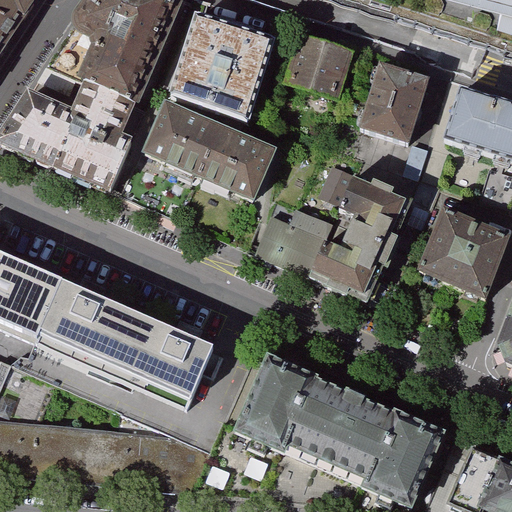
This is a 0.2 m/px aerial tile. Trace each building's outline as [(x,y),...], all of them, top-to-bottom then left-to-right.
[(0,0),(0,62),(37,4),(35,0),(0,0)] [(95,0),(55,65),(91,81),(136,102),(179,0),(178,0),(95,0)] [(511,0),(436,0),(496,17),(511,20),(511,0)] [(237,33),(197,20),(171,97),(248,123),(274,46),(237,33)] [(315,50),(302,46),(289,85),(338,100),(350,61),(315,50)] [(427,84),(380,69),(360,131),(408,146),(417,115),(427,84)] [(119,140),(136,102),(91,81),(73,118),(52,172),(112,199),(134,146),(119,140)] [(511,111),(504,109),(461,95),(446,143),(511,163),(511,111)] [(0,148),(0,149),(52,172),(73,118),(31,99),(0,148)] [(125,202),(180,224),(222,134),(166,110),(125,202)] [(281,158),(222,134),(180,224),(241,249),(281,158)] [(427,154),(412,149),(403,179),(418,183),(427,154)] [(373,194),(355,186),(343,215),(359,222),(345,255),(328,248),(313,284),(369,308),(398,243),(393,241),(407,209),(393,203),(396,196),(376,188),(373,194)] [(511,247),(448,221),(425,278),(488,304),(511,247)] [(259,260),(313,284),(328,248),(274,225),(259,260)] [(0,332),(35,348),(62,285),(0,258),(0,332)] [(139,318),(62,285),(35,348),(111,380),(139,318)] [(216,351),(139,318),(111,380),(189,413),(216,351)] [(511,326),(502,352),(510,370),(511,371),(511,326)] [(0,397),(13,367),(0,362),(0,397)] [(241,435),(289,456),(320,387),(272,365),(241,435)] [(399,421),(320,387),(289,456),(367,491),(399,421)] [(446,442),(399,421),(367,491),(415,511),(446,442)] [(172,439),(0,422),(0,479),(197,497),(214,456),(172,439)] [(460,511),(483,511),(484,511),(505,466),(475,453),(451,508),(460,511)] [(214,456),(197,497),(376,511),(384,511),(385,501),(214,456)] [(511,511),(511,469),(505,466),(484,511),(511,511)]
